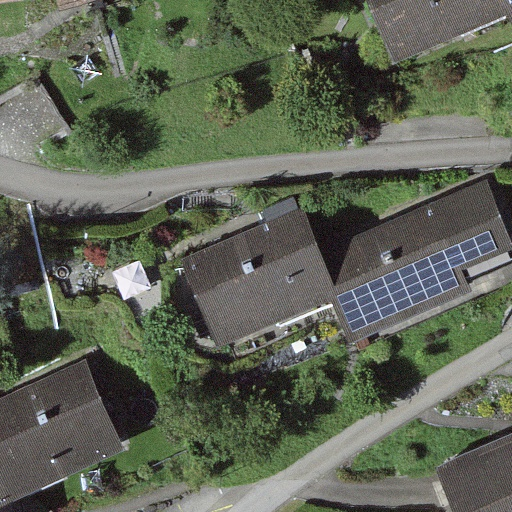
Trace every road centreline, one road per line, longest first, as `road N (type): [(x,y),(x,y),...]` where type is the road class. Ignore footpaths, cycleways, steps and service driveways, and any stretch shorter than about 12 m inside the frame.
road 1 (residential): [(511,154),(135,189),(0,181)]
road 2 (residential): [(260,511),(458,369),(511,343)]
